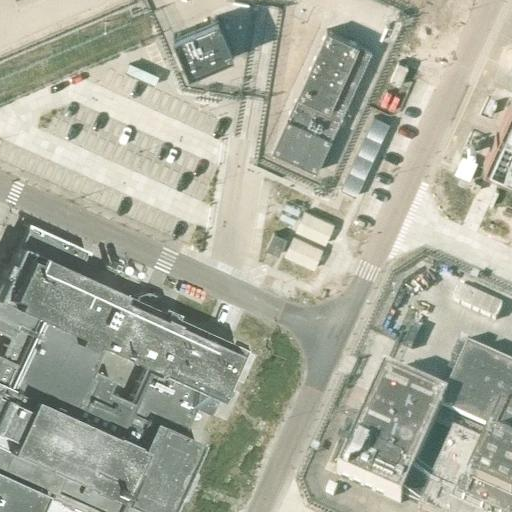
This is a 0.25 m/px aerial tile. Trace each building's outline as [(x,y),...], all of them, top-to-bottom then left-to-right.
[(174,35),(190,71),(234,52),(218,15),(174,35)] [(371,50),(326,29),(271,150),(316,170),(371,50)] [(511,98),(482,162),(511,175),(511,98)] [(0,511),(38,511),(45,497),(46,498),(47,497),(62,504),(61,506),(64,507),(65,505),(80,511),(79,511),(162,511),(169,498),(173,496),(184,471),(182,467),(194,441),(178,434),(190,408),(204,414),(210,401),(213,394),(234,346),(166,315),(168,311),(161,308),(157,298),(143,291),(133,295),(131,299),(71,273),(80,253),(83,254),(84,251),(22,223),(21,226),(22,227),(14,246),(13,246),(5,264),(0,261),(0,316),(12,322),(0,347),(0,511)] [(272,231),(265,248),(278,254),(286,237),(272,231)] [(237,349),(225,376),(237,382),(249,354),(237,349)] [(511,511),(511,371),(467,351),(445,401),(384,373),(337,477),(400,505),(403,500),(419,507),(417,511),(511,511)] [(222,385),(209,412),(221,418),(233,390),(222,385)]
